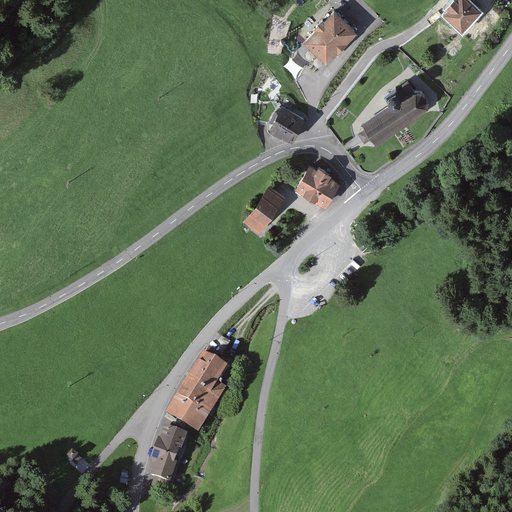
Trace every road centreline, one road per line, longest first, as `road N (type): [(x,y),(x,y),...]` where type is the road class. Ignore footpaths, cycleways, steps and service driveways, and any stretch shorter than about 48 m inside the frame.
road 1 (tertiary): [(0,323),(104,270),(280,152),(320,147),(365,194)]
road 2 (residential): [(278,268),(286,295),(260,414),(254,511)]
road 3 (tertiary): [(365,194),(443,133),(511,44)]
road 4 (unclassified): [(278,268),(214,327),(149,412)]
road 5 (track): [(415,511),(461,458),(511,359)]
road 6 (unclassified): [(64,511),(83,480),(149,412)]
